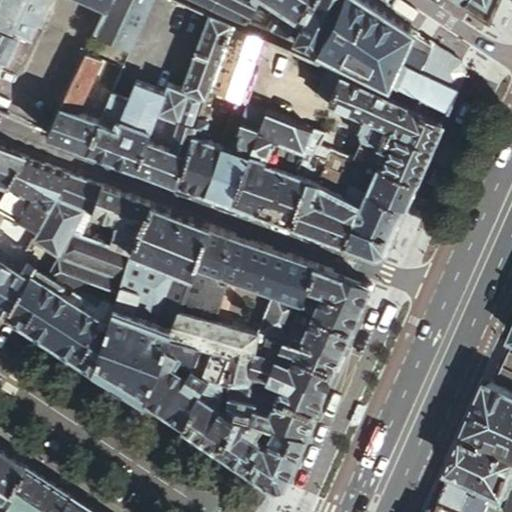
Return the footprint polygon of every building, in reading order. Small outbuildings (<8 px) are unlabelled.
[(0,0),(0,57),(6,59),(17,36),(30,41),(48,0),(91,0),(105,6),(107,7),(110,0),(0,0)] [(105,6),(86,50),(122,66),(146,15),(152,0),(110,0),(107,7),(105,6)] [(214,0),(211,5),(218,8),(222,10),(224,12),(227,13),(235,0),(214,0)] [(256,6),(243,0),(235,0),(227,13),(235,16),(247,20),(253,10),(256,6)] [(268,0),(259,0),(256,6),(253,10),(259,13),(255,23),(261,25),(266,27),(279,7),(268,0)] [(284,34),(288,35),(299,19),(309,3),(313,5),(315,0),(268,0),(279,7),(283,9),(271,29),(284,34)] [(313,45),(318,48),(341,0),(315,0),(313,5),(309,3),(299,19),(305,21),(295,38),(300,40),(313,45)] [(400,59),(415,29),(370,0),(341,0),(318,48),(327,52),(363,69),(390,82),(400,59)] [(496,0),(460,0),(489,19),(496,0)] [(253,10),(247,20),(255,23),(259,13),(253,10)] [(210,14),(202,36),(183,88),(201,96),(206,98),(210,88),(216,70),(232,24),(216,17),(210,14)] [(216,70),(210,88),(238,99),(240,100),(264,37),(232,24),(216,70)] [(400,59),(458,88),(466,70),(462,60),(415,29),(400,59)] [(71,142),(90,149),(98,124),(100,120),(76,112),(101,59),(84,52),(48,133),(71,142)] [(458,88),(400,59),(390,82),(434,104),(448,110),(458,88)] [(430,151),(443,121),(361,81),(328,65),(315,94),(372,118),(364,138),(384,147),(384,149),(377,163),(377,165),(416,182),(430,151)] [(90,149),(135,166),(165,93),(136,81),(128,96),(112,90),(102,112),(101,116),(100,120),(98,124),(90,149)] [(135,166),(177,181),(190,145),(197,124),(191,122),(201,96),(183,88),(179,87),(170,82),(165,93),(135,166)] [(210,88),(206,98),(205,102),(199,118),(209,122),(215,107),(233,114),(233,111),(238,99),(210,88)] [(204,192),(232,202),(238,184),(250,151),(253,143),(260,124),(266,109),(240,100),(238,99),(233,111),(243,115),(237,131),(240,132),(238,139),(240,144),(240,145),(238,145),(237,144),(236,144),(235,144),(234,144),(233,145),(233,146),(232,146),(232,148),(222,144),(204,192)] [(309,176),(318,152),(320,144),(319,144),(325,132),(295,120),(266,109),(260,124),(253,143),(250,151),(238,184),(232,202),(290,224),(309,176)] [(190,145),(177,181),(193,188),(204,192),(222,144),(204,137),(209,122),(199,118),(197,124),(190,145)] [(377,163),(384,149),(364,140),(357,155),(377,163)] [(0,183),(8,186),(25,156),(20,154),(0,146),(0,183)] [(355,185),(365,161),(343,153),(330,148),(327,156),(318,152),(309,176),(320,180),(314,196),(356,212),(342,243),(375,255),(385,251),(392,236),(403,212),(406,205),(355,185)] [(25,156),(8,186),(4,192),(2,196),(0,199),(0,210),(4,213),(37,232),(69,173),(25,156)] [(412,192),(416,182),(377,165),(372,163),(365,161),(355,185),(406,205),(412,192)] [(69,173),(37,232),(33,238),(60,256),(46,279),(32,270),(8,311),(92,367),(128,251),(108,244),(80,235),(88,220),(101,185),(69,173)] [(309,176),(290,224),(296,226),(342,243),(356,212),(314,196),(320,180),(309,176)] [(108,244),(128,251),(152,203),(117,190),(101,185),(88,220),(108,227),(110,220),(116,222),(108,244)] [(210,224),(152,203),(128,251),(174,269),(190,274),(194,265),(210,224)] [(0,306),(8,311),(32,270),(37,261),(24,253),(18,264),(0,252),(0,220),(4,213),(0,210),(0,306)] [(314,263),(210,224),(194,265),(301,302),(314,263)] [(121,386),(141,399),(153,368),(167,334),(169,329),(129,314),(133,303),(157,312),(174,269),(128,251),(92,367),(121,386)] [(359,311),(371,285),(314,263),(301,302),(299,307),(331,321),(351,329),(359,311)] [(157,312),(173,318),(176,311),(190,274),(174,269),(157,312)] [(345,343),(351,329),(331,321),(299,307),(294,322),(306,326),(301,336),(340,353),(345,343)] [(294,322),(290,332),(301,336),(306,326),(294,322)] [(256,332),(252,353),(257,354),(258,351),(260,343),(264,344),(267,334),(256,332)] [(333,369),(340,353),(301,336),(290,332),(288,339),(267,334),(264,344),(266,345),(277,347),(287,350),(293,352),(296,353),(309,359),(333,369)] [(153,368),(141,399),(160,412),(187,359),(195,346),(167,334),(153,368)] [(511,335),(501,362),(495,375),(511,384),(511,335)] [(258,351),(257,354),(254,364),(257,365),(266,345),(264,344),(260,343),(258,351)] [(329,379),(333,369),(309,359),(296,353),(293,352),(287,350),(277,347),(266,345),(257,365),(323,392),(329,379)] [(187,359),(160,412),(171,419),(181,426),(191,403),(209,377),(228,383),(228,376),(228,357),(195,346),(187,359)] [(257,354),(252,353),(250,362),(228,357),(228,376),(248,377),(249,373),(262,377),(280,384),(274,399),(314,413),(319,401),(323,392),(257,365),(254,364),(257,354)] [(228,383),(228,388),(246,388),(274,399),(280,384),(262,377),(249,373),(248,377),(228,376),(228,383)] [(481,408),(472,430),(511,449),(511,384),(495,375),(481,408)] [(227,395),(228,388),(228,383),(209,377),(191,403),(181,426),(216,449),(232,415),(226,412),(227,397),(227,395)] [(246,388),(228,388),(227,395),(227,397),(254,402),(252,407),(268,412),(274,399),(246,388)] [(311,419),(314,413),(274,399),(268,412),(252,407),(254,402),(227,397),(226,412),(232,415),(265,425),(304,436),(309,424),(311,419)] [(265,425),(232,415),(216,449),(220,451),(271,486),(283,482),(293,459),(304,436),(265,425)] [(456,467),(511,492),(511,449),(472,430),(456,467)] [(0,511),(14,484),(25,462),(23,461),(0,445),(0,511)] [(0,511),(60,511),(62,509),(71,492),(25,462),(14,484),(0,511)] [(508,511),(511,505),(511,492),(456,467),(445,492),(436,511),(508,511)] [(65,511),(100,511),(75,495),(65,511)]
